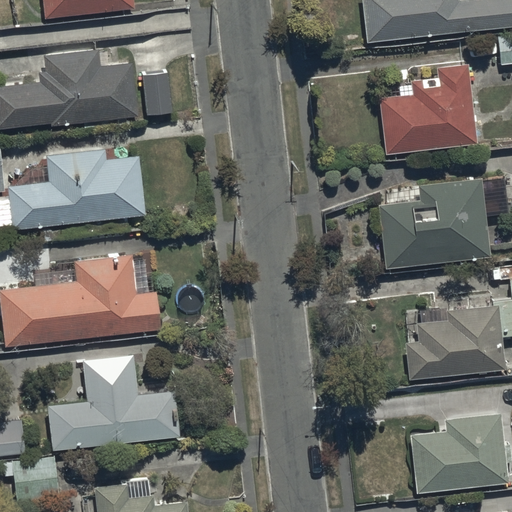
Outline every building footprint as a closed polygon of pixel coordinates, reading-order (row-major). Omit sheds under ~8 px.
[(40,0),(42,11),(131,2),(130,0),(40,0)] [(511,0),(359,0),(363,35),(511,18),(511,0)] [(511,26),(495,29),(497,59),(511,57),(511,26)] [(37,74),(0,78),(0,120),(135,106),(129,56),(105,59),(103,42),(41,48),(43,63),(36,64),(37,74)] [(395,89),(377,91),(381,147),(471,140),(465,57),(432,59),(432,69),(407,71),(407,78),(394,79),(395,89)] [(164,63),(139,66),(144,110),(169,107),(164,63)] [(46,175),(4,178),(7,222),(100,213),(102,230),(127,228),(125,211),(139,209),(135,149),(102,151),(101,142),(44,146),(46,175)] [(419,193),(376,197),(382,260),(489,250),(485,209),(504,208),(500,173),(477,175),(476,171),(417,176),(419,193)] [(18,281),(0,282),(0,335),(0,340),(154,325),(150,285),(135,286),(132,249),(71,255),(73,275),(57,277),(55,263),(30,265),(31,274),(17,275),(18,281)] [(494,298),(498,329),(511,328),(511,273),(506,274),(508,293),(487,294),(487,298),(494,298)] [(494,298),(487,298),(433,302),(434,314),(414,316),(416,334),(402,335),(405,371),(500,364),(498,329),(494,298)] [(130,347),(79,352),(83,394),(44,398),(49,441),(177,428),(172,384),(135,388),(130,347)] [(442,422),(408,425),(414,485),(503,475),(502,458),(508,457),(505,437),(499,438),(496,407),(441,413),(442,422)] [(22,415),(0,414),(0,449),(23,449),(22,415)] [(10,458),(1,458),(2,471),(11,471),(13,499),(62,496),(59,449),(10,452),(10,458)] [(146,473),(123,476),(90,479),(94,511),(186,511),(184,492),(151,496),(150,487),(147,487),(146,473)] [(509,511),(509,502),(479,505),(479,511),(509,511)]
